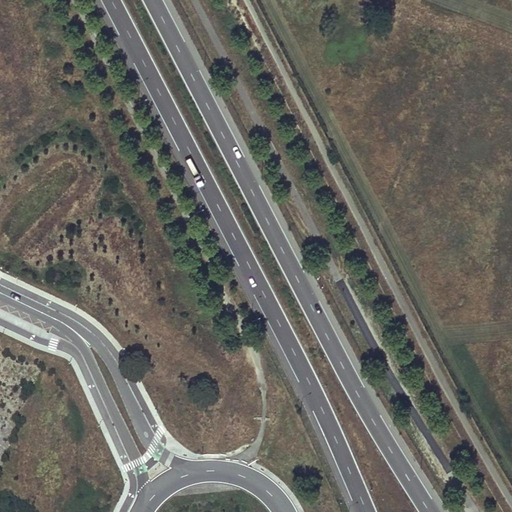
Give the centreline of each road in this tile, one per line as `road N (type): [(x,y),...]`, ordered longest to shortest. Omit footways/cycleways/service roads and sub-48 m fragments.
road 1 (trunk): [(432,511),(366,407),(153,0)]
road 2 (trunk): [(110,0),(315,396),(366,511)]
road 3 (residential): [(187,471),(158,452),(87,335),(0,288)]
road 4 (residential): [(0,296),(77,340),(137,462),(146,500)]
